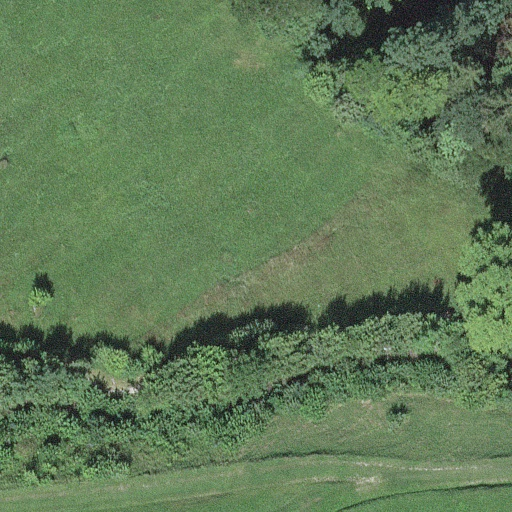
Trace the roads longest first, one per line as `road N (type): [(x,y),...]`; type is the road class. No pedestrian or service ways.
road 1 (track): [(0,505),(122,496),(324,464),(392,470)]
road 2 (track): [(309,511),(392,470),(511,472)]
